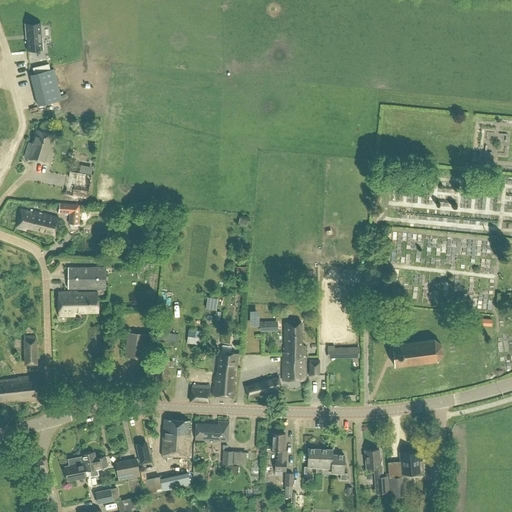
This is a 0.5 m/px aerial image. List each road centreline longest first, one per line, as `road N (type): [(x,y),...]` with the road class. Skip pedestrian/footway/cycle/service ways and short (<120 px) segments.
road 1 (tertiary): [(49,420),(122,406),(372,412),(436,402)]
road 2 (unclassified): [(49,420),(44,263),(37,250),(0,234)]
